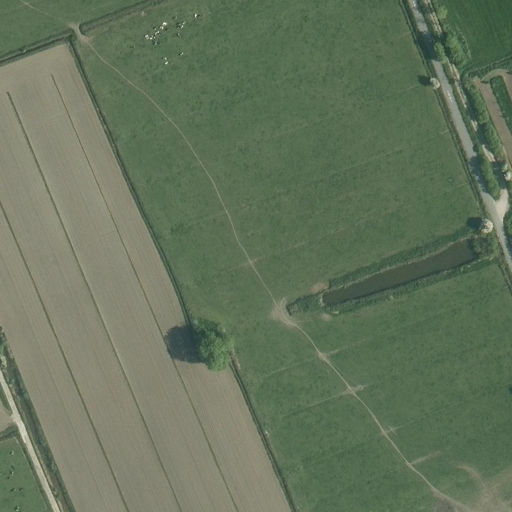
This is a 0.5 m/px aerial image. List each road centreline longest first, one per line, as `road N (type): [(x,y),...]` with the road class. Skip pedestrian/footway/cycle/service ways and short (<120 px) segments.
road 1 (unclassified): [(511,262),(408,0)]
road 2 (track): [(424,0),(502,185),(495,219)]
road 3 (track): [(58,511),(0,368)]
